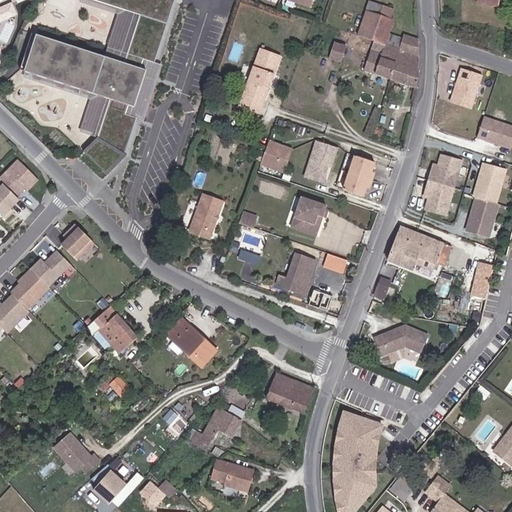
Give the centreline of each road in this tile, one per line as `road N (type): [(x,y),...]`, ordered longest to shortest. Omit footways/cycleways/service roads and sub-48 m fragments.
road 1 (tertiary): [(430,42),(433,98),(340,362)]
road 2 (residential): [(79,187),(152,261),(340,362)]
road 3 (tertiary): [(340,362),(317,443),(315,511)]
